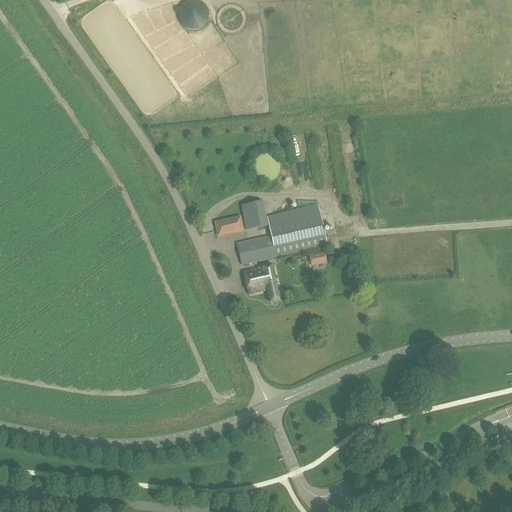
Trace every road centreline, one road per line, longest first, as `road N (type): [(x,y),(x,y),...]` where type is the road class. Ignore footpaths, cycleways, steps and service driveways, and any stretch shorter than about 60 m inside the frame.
road 1 (unclassified): [(269,407),(163,171),(43,0)]
road 2 (tertiary): [(269,407),(211,431),(142,444),(0,427)]
road 3 (tertiary): [(269,407),(391,355),(511,336)]
